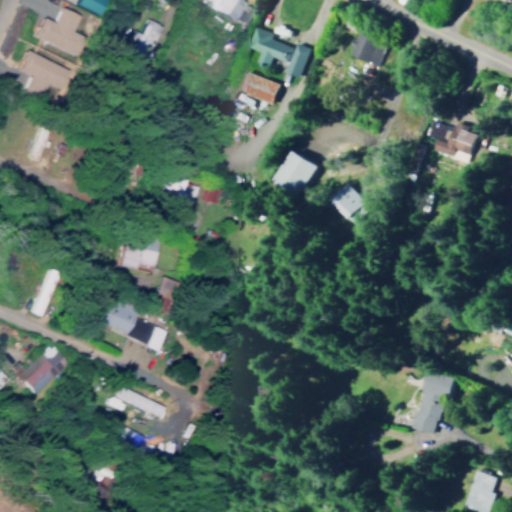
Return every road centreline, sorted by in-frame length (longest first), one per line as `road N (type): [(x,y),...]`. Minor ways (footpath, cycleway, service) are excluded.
road 1 (residential): [(0,313),(148,375)]
road 2 (residential): [(511,65),(373,0)]
